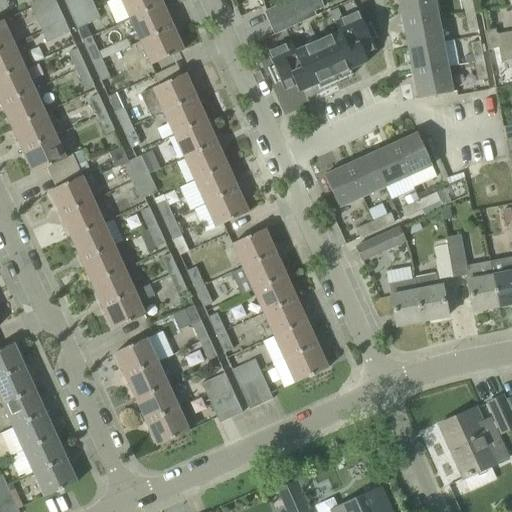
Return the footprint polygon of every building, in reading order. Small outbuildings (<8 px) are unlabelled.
[(40,0),(37,0),(29,4),(31,8),(38,25),(50,19),(40,0)] [(54,0),(40,0),(50,19),(61,14),(54,0)] [(77,0),(63,0),(68,11),(80,5),(77,0)] [(80,5),(68,11),(72,20),(96,9),(91,0),(80,5)] [(120,0),(130,19),(162,5),(159,0),(120,0)] [(264,12),(274,35),(316,16),(314,12),(324,8),(320,0),(294,0),(287,1),(264,12)] [(433,0),(397,0),(402,24),(437,18),(433,0)] [(474,11),(471,0),(462,0),(465,12),(474,11)] [(162,5),(130,19),(140,43),(173,28),(162,5)] [(96,9),(72,20),(77,29),(100,18),(96,9)] [(474,11),(465,12),(468,31),(478,29),(474,11)] [(376,39),(376,40),(377,39),(370,23),(369,23),(369,24),(365,26),(358,12),(335,23),(339,32),(295,52),(291,42),(267,53),(273,67),(269,68),(267,69),(274,85),(276,84),(280,82),(284,90),(295,85),(298,93),(316,85),(318,89),(318,91),(352,76),(352,74),(351,75),(349,70),(367,62),(364,55),(375,50),(371,41),(376,39)] [(50,19),(38,25),(42,34),(65,23),(61,14),(50,19)] [(437,18),(402,24),(407,49),(442,43),(437,18)] [(0,49),(13,44),(2,21),(0,21),(0,49)] [(65,23),(42,34),(46,43),(69,32),(65,23)] [(173,28),(140,43),(151,66),(183,51),(173,28)] [(498,47),(498,49),(511,46),(511,31),(496,35),(495,29),(484,31),(488,49),(498,47)] [(93,64),(102,60),(91,36),(82,40),(93,64)] [(483,61),(479,42),(470,44),(474,63),(483,61)] [(407,49),(412,75),(447,68),(442,43),(407,49)] [(0,77),(23,67),(13,44),(0,49),(0,77)] [(511,46),(498,49),(500,62),(511,59),(511,46)] [(76,71),(85,67),(77,49),(68,53),(76,71)] [(93,64),(100,81),(109,77),(102,60),(93,64)] [(483,61),(474,63),(478,81),(487,79),(483,61)] [(0,102),(1,105),(34,90),(23,67),(0,77),(0,102)] [(85,67),(76,71),(84,89),(93,85),(85,67)] [(447,68),(412,75),(417,100),(452,93),(447,68)] [(185,74),(152,89),(141,94),(151,117),(162,112),(195,97),(185,74)] [(12,128),(45,113),(34,90),(1,105),(12,128)] [(97,95),(89,99),(97,117),(106,113),(97,95)] [(195,97),(162,112),(173,135),(206,120),(195,97)] [(114,112),(123,130),(131,126),(123,109),(114,112)] [(45,113),(12,128),(22,151),(55,137),(45,113)] [(114,131),(106,113),(97,117),(105,135),(114,131)] [(216,144),(206,120),(173,135),(184,158),(216,144)] [(511,125),(503,127),(503,128),(506,140),(511,139),(511,125)] [(131,126),(123,130),(131,148),(139,145),(131,126)] [(393,144),(408,176),(431,166),(430,162),(436,159),(428,141),(421,144),(417,133),(393,144)] [(55,137),(22,151),(33,175),(66,160),(55,137)] [(227,167),(216,144),(184,158),(194,181),(227,167)] [(393,144),(370,155),(385,187),(408,176),(393,144)] [(123,164),(131,182),(140,178),(132,160),(128,162),(122,147),(109,153),(116,167),(123,164)] [(71,156),(79,172),(87,168),(80,152),(71,156)] [(370,155),(347,165),(362,198),(385,187),(370,155)] [(140,178),(149,174),(140,156),(135,158),(132,160),(140,178)] [(339,208),(362,198),(347,165),(324,176),(339,208)] [(237,190),(227,167),(194,181),(205,205),(237,190)] [(148,196),(152,195),(157,192),(149,174),(140,178),(148,196)] [(92,200),(81,177),(49,191),(60,214),(92,200)] [(148,196),(140,178),(131,182),(139,200),(148,196)] [(248,213),(237,190),(205,205),(215,228),(248,213)] [(436,192),(419,200),(423,209),(440,202),(436,192)] [(92,200),(60,214),(70,238),(103,223),(92,200)] [(165,223),(174,219),(165,200),(156,204),(165,223)] [(405,217),(423,209),(419,200),(401,207),(405,217)] [(440,209),(443,220),(451,218),(449,207),(440,209)] [(140,211),(148,229),(149,230),(157,226),(148,208),(140,211)] [(511,208),(503,210),(505,223),(511,221),(511,208)] [(372,221),(376,230),(394,222),(390,213),(386,215),(373,221),(372,221)] [(174,219),(165,223),(179,255),(188,251),(174,219)] [(376,230),(372,221),(356,229),(360,238),(376,230)] [(103,223),(70,238),(81,261),(113,246),(103,223)] [(157,248),(165,244),(157,226),(149,230),(157,248)] [(398,244),(405,241),(399,227),(392,230),(363,244),(359,246),(356,247),(362,261),(380,253),(398,244)] [(242,268),(275,253),(264,230),(231,245),(242,268)] [(468,281),(467,281),(473,312),(499,307),(490,262),(466,267),(460,236),(446,238),(446,241),(453,278),(467,275),(468,281)] [(453,278),(446,241),(434,243),(435,247),(433,247),(435,259),(434,259),(437,274),(414,278),(422,321),(448,317),(442,286),(439,287),(438,281),(453,278)] [(511,257),(490,262),(499,307),(511,303),(511,244),(511,245),(511,250),(511,257)] [(113,246),(81,261),(91,284),(124,269),(113,246)] [(275,253),(242,268),(252,291),(285,276),(275,253)] [(178,272),(170,254),(161,258),(169,276),(178,272)] [(187,271),(195,289),(204,285),(196,267),(187,271)] [(387,271),(389,281),(411,277),(409,267),(387,271)] [(124,269),(91,284),(102,307),(134,292),(134,291),(124,269)] [(169,276),(177,294),(186,290),(178,272),(169,276)] [(263,314),(296,299),(285,276),(252,291),(263,314)] [(388,284),(390,297),(396,326),(422,321),(414,278),(388,284)] [(134,292),(102,307),(112,330),(145,315),(139,302),(154,295),(149,285),(134,291),(134,292)] [(212,303),(204,285),(195,289),(203,307),(212,303)] [(274,337),(306,322),(296,299),(263,314),(274,337)] [(191,325),(200,342),(208,339),(193,306),(173,315),(179,330),(191,325)] [(208,317),(216,335),(225,331),(216,313),(208,317)] [(284,360),(317,345),(306,322),(274,337),(284,360)] [(225,331),(216,335),(224,353),(233,349),(225,331)] [(125,377),(157,362),(146,339),(114,353),(125,377)] [(216,357),(208,339),(200,342),(208,361),(216,357)] [(0,377),(24,367),(14,344),(0,349),(0,377)] [(327,369),(317,345),(284,360),(295,383),(327,369)] [(260,371),(254,359),(231,370),(236,382),(260,371)] [(157,362),(125,377),(135,400),(167,385),(157,362)] [(0,400),(2,405),(35,390),(24,367),(0,377),(0,400)] [(241,391),(252,386),(264,381),(260,371),(236,382),(241,391)] [(201,384),(207,395),(229,385),(224,373),(201,384)] [(264,381),(252,386),(261,404),(273,399),(264,381)] [(167,385),(135,400),(146,423),(178,409),(167,385)] [(222,400),(234,394),(229,385),(207,395),(211,405),(222,400)] [(252,386),(241,391),(249,410),(261,404),(252,386)] [(35,390),(2,405),(12,428),(45,413),(35,390)] [(222,400),(231,418),(242,413),(234,394),(222,400)] [(511,429),(511,418),(505,402),(502,396),(487,403),(502,434),(511,429)] [(222,400),(211,405),(219,423),(231,418),(222,400)] [(481,421),(476,408),(438,425),(463,479),(509,458),(491,417),(481,421)] [(156,446),(189,432),(178,409),(146,423),(156,446)] [(56,436),(45,413),(12,428),(23,451),(56,436)] [(56,436),(23,451),(34,474),(66,459),(56,436)] [(34,474),(44,497),(77,483),(66,459),(34,474)] [(295,478),(300,489),(306,486),(309,479),(306,473),(295,478)] [(276,490),(286,511),(309,511),(295,481),(276,490)] [(0,501),(0,502),(17,494),(12,484),(7,486),(0,489),(0,501)] [(317,511),(390,511),(380,488),(337,508),(333,498),(315,506),(317,511)] [(18,511),(17,508),(22,506),(17,494),(0,502),(4,511),(18,511)]
